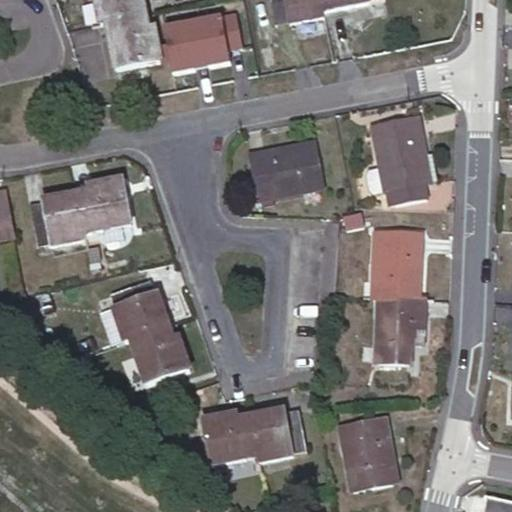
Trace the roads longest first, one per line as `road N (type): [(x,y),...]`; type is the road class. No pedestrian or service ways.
road 1 (residential): [(483,70),(471,332),(453,451)]
road 2 (residential): [(483,70),(152,134)]
road 3 (residential): [(184,229),(240,375),(266,365),(269,243)]
road 4 (residential): [(152,134),(0,157)]
